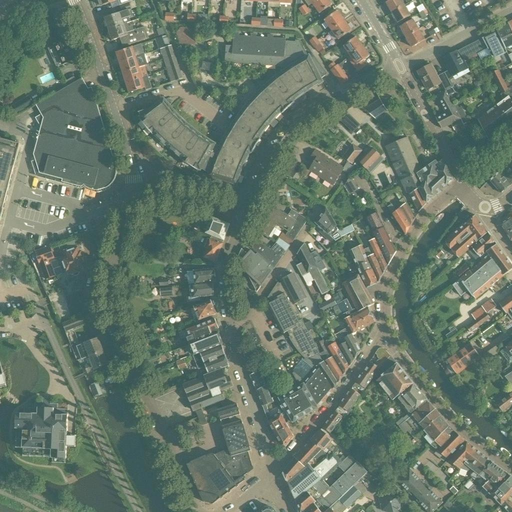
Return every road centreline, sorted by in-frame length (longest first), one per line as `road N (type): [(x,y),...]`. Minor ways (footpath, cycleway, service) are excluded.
road 1 (residential): [(201,511),(114,323),(110,269),(135,190)]
road 2 (residential): [(398,67),(307,122),(242,220)]
road 3 (residential): [(139,511),(43,318)]
road 4 (residential): [(135,190),(92,210),(18,191),(31,134),(0,123)]
road 5 (residential): [(135,190),(74,0)]
road 6 (residential): [(384,327),(398,356),(466,433),(511,467)]
road 7 (residential): [(384,327),(275,469)]
road 8 (residential): [(459,179),(409,237),(386,285),(384,327)]
road 9 (residential): [(275,469),(229,323)]
road 10 (residential): [(229,323),(251,310),(308,223)]
road 11 (residential): [(398,67),(511,7)]
road 12 (tertiary): [(459,179),(398,67)]
